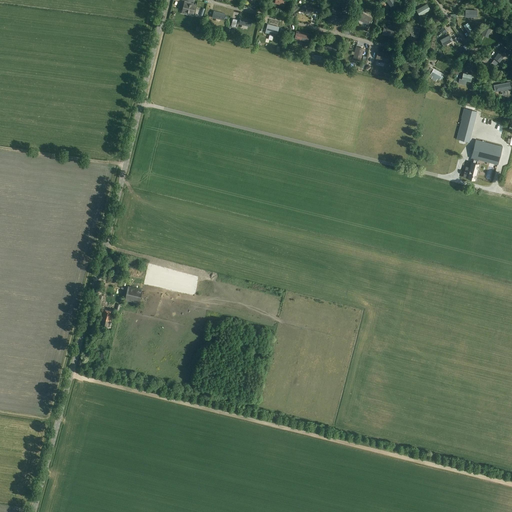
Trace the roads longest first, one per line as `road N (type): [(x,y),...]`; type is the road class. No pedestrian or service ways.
road 1 (unclassified): [(33,511),(166,0)]
road 2 (track): [(71,375),(511,484)]
road 3 (residential): [(444,13),(418,53),(209,0)]
